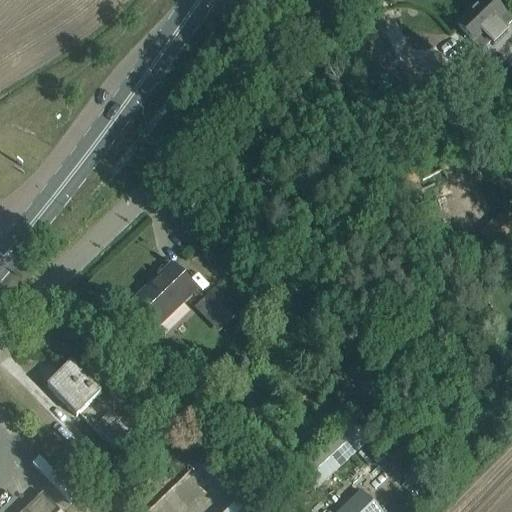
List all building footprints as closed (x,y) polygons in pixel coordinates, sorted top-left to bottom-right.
[(504,30),(511,22),(489,0),(485,0),(458,28),(481,52),(489,44),(492,47),(507,33),(504,30)] [(389,133),(407,123),(401,112),(383,121),(389,133)] [(388,205),(390,204),(418,257),(430,280),(457,266),(445,243),(419,194),(448,179),(434,152),(384,180),(385,185),(379,189),(388,205)] [(486,263),(494,255),(495,254),(501,262),(511,253),(511,170),(487,192),(504,213),(477,236),(471,244),(486,263)] [(352,229),(374,206),(359,192),(337,214),(352,229)] [(510,281),(511,279),(511,262),(502,272),(510,281)] [(195,291),(186,282),(172,267),(149,289),(150,291),(135,305),(133,304),(132,305),(155,329),(195,291)] [(227,327),(238,315),(215,291),(203,302),(227,327)] [(467,348),(492,333),(478,308),(452,323),(467,348)] [(323,342),(342,361),(371,331),(351,313),(323,342)] [(164,367),(155,357),(145,367),(154,376),(164,367)] [(101,394),(85,378),(71,364),(47,388),(61,402),(76,418),(101,394)] [(234,394),(250,412),(260,402),(245,384),(234,394)] [(101,439),(112,450),(127,465),(144,448),(130,433),(119,421),(101,439)] [(314,493),(370,442),(350,423),(298,472),(304,481),(291,494),(305,509),(318,497),(314,493)] [(461,452),(449,440),(448,443),(434,428),(423,438),(447,465),(461,452)] [(179,448),(185,456),(201,442),(194,435),(179,448)] [(232,471),(249,455),(242,449),(225,463),(232,471)] [(274,473),(262,459),(239,480),(251,493),(274,473)] [(200,469),(176,492),(185,501),(173,511),(192,511),(218,488),(200,469)] [(171,491),(177,486),(168,478),(163,484),(171,491)] [(162,487),(148,503),(154,509),(168,492),(162,487)] [(379,511),(360,492),(339,511),(379,511)] [(56,511),(44,499),(30,511),(56,511)] [(200,511),(221,511),(224,510),(218,501),(200,511)]
